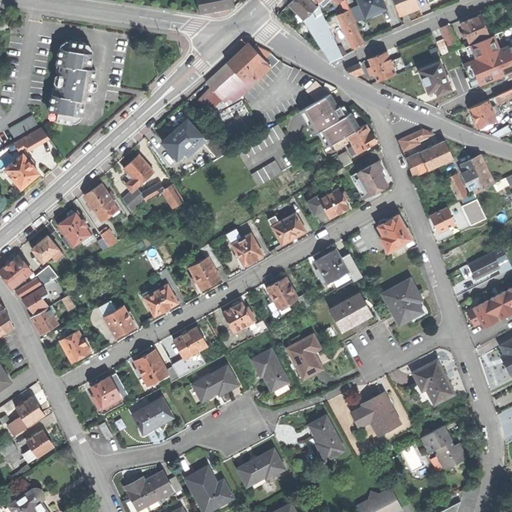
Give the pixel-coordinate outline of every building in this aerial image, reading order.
[(236,6),(234,0),(198,0),(202,13),(217,10),(236,6)] [(294,0),(291,3),(305,19),(317,8),(316,7),(309,0),(294,0)] [(358,0),(366,17),(376,13),(387,8),(383,0),(358,0)] [(393,0),(399,15),(410,11),(420,7),(417,0),(393,0)] [(340,7),(343,14),(350,10),(351,9),(348,3),(340,7)] [(320,4),(316,7),(317,8),(305,19),(323,47),(334,37),(321,7),(320,4)] [(338,16),(344,27),(355,22),(356,22),(350,10),(343,14),(338,16)] [(461,23),(470,44),(489,36),(481,15),(470,19),(461,23)] [(0,22),(0,29),(10,25),(7,19),(0,22)] [(344,27),(354,48),(360,46),(365,43),(355,22),(344,27)] [(441,28),(449,45),(456,42),(449,24),(441,28)] [(343,56),(334,37),(323,47),(333,61),(343,56)] [(58,47),(56,61),(60,61),(58,71),(57,84),(55,93),(51,93),(49,108),(59,110),(57,119),(71,121),(72,112),(82,113),(84,99),(89,100),(94,68),(89,67),(91,52),(90,52),(82,51),(84,42),(84,41),(76,40),(69,39),(69,40),(67,48),(60,47),(58,47)] [(60,43),(60,47),(67,48),(69,40),(65,39),(60,43)] [(442,54),(448,51),(444,39),(438,42),(442,54)] [(227,63),(228,64),(243,80),(245,82),(253,74),(266,62),(249,43),(237,54),(227,63)] [(466,47),(456,51),(461,64),(472,60),(466,47)] [(373,71),(377,81),(397,74),(391,61),(387,51),(376,56),(368,59),(371,65),(373,71)] [(448,55),(453,67),(461,64),(456,51),(448,55)] [(401,57),(391,61),(397,74),(406,70),(401,57)] [(272,67),(266,62),(253,74),(259,80),(272,67)] [(440,62),(419,70),(424,82),(428,92),(435,90),(437,95),(451,89),(440,62)] [(354,75),(363,71),(359,63),(346,68),(346,70),(354,75)] [(207,83),(222,99),(233,89),(243,80),(228,64),(207,83)] [(247,91),(259,80),(253,74),(245,82),(247,85),(242,88),(247,91)] [(236,92),(242,88),(247,85),(245,82),(243,80),(233,89),(236,92)] [(306,89),(312,95),(322,87),(316,81),(306,89)] [(323,89),(328,94),(337,89),(325,83),(323,89)] [(496,97),(499,103),(511,96),(511,90),(511,89),(496,97)] [(474,119),(479,129),(497,121),(495,116),(492,108),(488,100),(469,108),(474,119)] [(497,106),(492,108),(495,116),(500,113),(497,106)] [(54,118),(57,119),(59,110),(49,108),(48,112),(54,118)] [(81,116),(82,113),(72,112),(71,121),(75,121),(81,116)] [(9,127),(16,139),(19,137),(39,126),(33,114),(9,127)] [(163,142),(177,158),(202,135),(188,121),(177,131),(176,129),(168,137),(163,142)] [(353,150),(355,153),(376,141),(371,133),(370,133),(368,130),(365,124),(347,135),(355,149),(353,150)] [(42,125),(39,126),(19,137),(25,145),(26,147),(39,141),(40,143),(49,137),(42,125)] [(511,132),(511,130),(510,125),(491,136),(499,138),(511,132)] [(399,140),(403,151),(420,144),(419,142),(426,139),(426,137),(432,134),(423,129),(399,140)] [(333,143),(336,148),(347,141),(344,136),(333,143)] [(17,147),(25,145),(19,137),(16,139),(13,141),(17,147)] [(434,167),(452,158),(448,149),(444,140),(426,149),(434,167)] [(427,170),(434,167),(426,149),(419,152),(423,161),(425,164),(427,170)] [(339,155),(345,165),(352,161),(346,151),(339,155)] [(413,176),(427,170),(425,164),(422,165),(420,162),(423,161),(419,152),(405,158),(413,176)] [(6,168),(22,187),(30,180),(39,172),(23,153),(6,168)] [(135,179),(140,184),(154,171),(138,154),(131,161),(124,167),(129,173),(127,175),(133,181),(135,179)] [(475,192),(483,188),(493,183),(485,167),(479,155),(461,164),(466,172),(475,192)] [(258,186),(284,171),(277,159),(251,173),(258,186)] [(351,175),(363,198),(376,191),(387,185),(378,169),(382,167),(378,160),(351,175)] [(472,194),(475,192),(466,172),(462,174),(472,194)] [(447,178),(458,200),(465,197),(467,196),(456,173),(447,178)] [(487,196),(509,185),(506,177),(493,183),(483,188),(487,196)] [(146,191),(140,184),(135,179),(133,181),(128,185),(133,192),(124,199),(131,209),(140,204),(137,200),(144,196),(142,193),(146,191)] [(160,182),(146,191),(142,193),(144,196),(147,200),(163,190),(165,189),(160,182)] [(85,194),(101,217),(110,211),(107,206),(114,201),(101,183),(92,189),(85,194)] [(173,184),(165,189),(163,190),(173,207),(183,201),(173,184)] [(324,209),(329,217),(335,214),(339,212),(343,213),(347,211),(347,207),(349,206),(344,199),(348,197),(344,190),(341,192),(338,188),(318,199),(324,209)] [(140,204),(147,200),(144,196),(137,200),(140,204)] [(314,215),(324,209),(318,199),(316,196),(306,202),(314,215)] [(458,200),(466,216),(473,213),(465,197),(458,200)] [(113,212),(117,216),(123,212),(120,207),(113,212)] [(434,225),(438,232),(455,224),(446,207),(430,215),(434,225)] [(58,224),(73,245),(82,239),(91,233),(92,233),(87,225),(87,223),(84,219),(82,219),(77,211),(75,212),(73,210),(71,210),(67,212),(67,214),(68,217),(63,220),(58,224)] [(272,225),(282,243),(293,237),(305,230),(294,212),(278,221),(272,225)] [(382,241),(387,251),(405,241),(407,245),(414,241),(398,214),(391,218),(388,220),(384,218),(380,220),(378,223),(379,225),(378,225),(383,234),(379,236),(382,241)] [(268,218),(272,225),(278,221),(274,215),(268,218)] [(95,225),(103,236),(110,232),(102,220),(95,225)] [(93,236),(91,233),(82,239),(85,242),(93,236)] [(232,243),(244,265),(253,260),(263,255),(250,233),(232,243)] [(38,243),(32,248),(43,261),(51,255),(58,249),(47,236),(38,243)] [(381,255),(387,251),(382,241),(376,244),(381,255)] [(200,248),(206,257),(208,256),(215,269),(221,265),(209,243),(200,248)] [(502,247),(492,252),(498,265),(508,260),(502,247)] [(333,279),(348,271),(341,257),(336,248),(324,254),(315,260),(328,282),(333,279)] [(61,252),(58,249),(51,255),(55,259),(61,254),(60,252),(61,252)] [(468,264),(475,279),(488,272),(497,268),(499,267),(498,265),(492,252),(468,264)] [(349,253),(341,257),(348,271),(351,277),(354,281),(362,276),(349,253)] [(0,270),(0,271),(13,287),(32,271),(18,255),(8,264),(0,270)] [(211,283),(220,278),(215,269),(208,256),(206,257),(189,267),(193,275),(190,277),(194,283),(197,281),(199,284),(198,285),(201,290),(207,286),(206,285),(211,283)] [(511,267),(508,260),(498,265),(499,267),(497,268),(500,274),(511,267)] [(36,275),(38,278),(44,285),(58,276),(49,265),(36,275)] [(336,285),(351,277),(348,271),(333,279),(336,285)] [(266,287),(278,308),(288,303),(297,297),(285,276),(274,282),(266,287)] [(17,292),(22,297),(42,286),(44,285),(38,278),(17,292)] [(382,294),(399,324),(410,318),(422,312),(414,297),(419,295),(410,279),(382,294)] [(170,306),(177,302),(167,283),(149,293),(144,296),(154,315),(162,310),(163,311),(166,309),(170,307),(170,306)] [(27,305),(31,312),(45,304),(40,297),(46,293),(42,286),(22,297),(27,305)] [(511,286),(502,292),(491,297),(493,300),(499,311),(511,304),(511,286)] [(474,296),(480,307),(493,300),(491,297),(487,289),(474,296)] [(329,308),(340,327),(349,322),(351,325),(360,320),(371,314),(360,292),(329,308)] [(304,294),(297,297),(303,308),(310,304),(304,294)] [(62,298),(69,309),(74,306),(68,295),(62,298)] [(254,319),(255,319),(248,306),(245,307),(241,301),(240,302),(240,300),(238,300),(233,303),(232,305),(232,306),(228,308),(223,311),(233,331),(248,323),(254,319)] [(291,308),(288,303),(278,308),(281,313),(291,308)] [(125,331),(135,325),(123,305),(109,313),(103,316),(115,337),(125,331)] [(36,324),(40,331),(57,322),(48,306),(31,315),(36,324)] [(0,334),(13,326),(9,318),(4,308),(0,311),(0,334)] [(256,323),(254,319),(248,323),(254,335),(268,328),(263,319),(256,323)] [(58,335),(60,339),(65,336),(63,334),(77,327),(73,320),(58,329),(60,334),(58,335)] [(173,338),(183,357),(198,349),(206,344),(196,326),(184,332),(173,338)] [(60,339),(71,361),(81,356),(90,351),(85,343),(86,342),(83,337),(82,337),(78,329),(65,336),(60,339)] [(287,347),(303,378),(312,373),(322,368),(313,351),(320,347),(313,333),(287,347)] [(509,375),(511,373),(511,339),(498,347),(503,356),(499,358),(504,367),(509,375)] [(251,358),(260,374),(263,373),(271,389),(279,385),(288,380),(270,348),(251,358)] [(147,383),(166,373),(168,372),(166,369),(155,349),(144,355),(135,360),(147,383)] [(205,362),(198,349),(183,357),(172,363),(172,365),(179,377),(205,362)] [(426,388),(434,404),(454,393),(445,375),(437,360),(413,372),(422,390),(426,388)] [(0,385),(10,379),(0,364),(0,385)] [(193,383),(203,399),(218,391),(220,393),(228,389),(238,383),(227,364),(193,383)] [(171,381),(179,377),(172,365),(166,369),(168,372),(166,373),(171,381)] [(115,371),(109,374),(120,395),(126,392),(115,371)] [(91,394),(98,407),(120,395),(109,374),(103,378),(99,380),(97,377),(90,382),(91,384),(90,385),(94,393),(91,394)] [(274,390),(277,396),(289,389),(286,383),(274,390)] [(370,420),(378,434),(399,423),(384,392),(372,398),(362,403),(363,406),(351,412),(358,426),(370,420)] [(24,417),(28,424),(44,413),(38,404),(31,395),(26,398),(19,403),(16,406),(24,417)] [(133,413),(143,431),(157,424),(172,415),(162,397),(133,413)] [(325,415),(309,424),(313,430),(319,441),(316,442),(325,459),(344,449),(325,415)] [(15,433),(23,428),(19,421),(16,417),(8,423),(15,433)] [(23,428),(28,424),(24,417),(19,421),(23,428)] [(96,429),(101,438),(109,434),(104,425),(96,429)] [(437,454),(444,469),(466,457),(458,443),(453,445),(448,436),(443,425),(421,436),(429,451),(436,448),(439,453),(437,454)] [(31,446),(37,455),(53,444),(48,437),(42,429),(36,433),(31,436),(26,439),(31,446)] [(0,446),(0,447),(5,454),(16,446),(11,439),(0,446)] [(34,457),(37,455),(31,446),(28,448),(30,451),(34,457)] [(238,467),(247,484),(265,474),(267,477),(284,467),(274,447),(256,457),(238,467)] [(15,469),(34,457),(30,451),(11,464),(15,469)] [(204,511),(233,496),(226,484),(220,487),(208,465),(195,472),(186,477),(204,511)] [(145,502),(172,488),(162,470),(148,477),(137,482),(135,478),(125,484),(136,504),(144,499),(145,502)] [(297,488),(302,497),(308,493),(303,484),(297,488)] [(9,504),(14,511),(49,511),(47,508),(42,501),(45,496),(44,490),(39,487),(34,488),(9,504)] [(396,511),(401,510),(400,507),(402,506),(393,488),(391,489),(390,487),(379,493),(370,490),(363,511),(396,511)] [(271,511),(296,511),(291,502),(271,511)]
